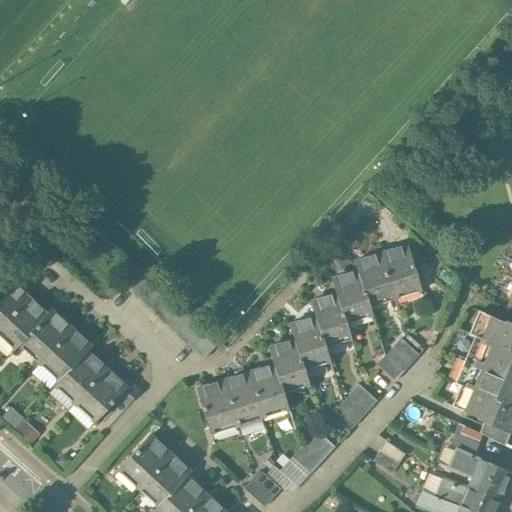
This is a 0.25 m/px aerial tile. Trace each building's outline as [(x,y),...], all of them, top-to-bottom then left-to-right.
[(55,258),(37,242),(29,251),(44,265),(47,267),(55,258)] [(407,245),(381,253),(393,292),(419,284),(407,245)] [(26,249),(18,257),(36,273),(44,265),(29,251),(26,249)] [(381,253),(355,261),(357,270),(367,300),(393,292),(381,253)] [(140,268),(124,286),(133,294),(149,276),(140,268)] [(357,270),(332,278),(336,293),(344,317),(370,309),(367,300),(357,270)] [(6,276),(0,282),(0,324),(27,295),(6,276)] [(149,276),(133,294),(141,302),(158,284),(149,276)] [(158,284),(141,302),(150,310),(166,292),(158,284)] [(175,300),(166,292),(150,310),(159,318),(175,300)] [(336,293),(310,301),(315,316),(323,341),(349,333),(344,317),(336,293)] [(27,295),(0,324),(0,329),(17,346),(22,341),(47,314),(27,295)] [(175,300),(159,318),(168,326),(184,308),(175,300)] [(184,308),(168,326),(177,334),(193,317),(184,308)] [(70,328),(50,310),(47,314),(22,341),(41,359),(70,328)] [(511,322),(511,325),(479,311),(469,334),(475,336),(465,359),(511,378),(511,322)] [(315,316),(289,324),(294,339),(302,363),(328,355),(323,341),(315,316)] [(193,317),(177,334),(186,342),(202,325),(193,317)] [(202,325),(186,342),(195,351),(211,333),(202,325)] [(70,328),(41,359),(61,377),(87,350),(90,346),(70,328)] [(211,333),(195,351),(203,359),(220,341),(211,333)] [(418,355),(401,338),(393,347),(410,363),(418,355)] [(294,339),(268,347),(273,362),(281,386),(306,378),(302,363),(294,339)] [(410,363),(393,347),(385,356),(402,372),(410,363)] [(61,377),(58,381),(78,399),(106,368),(87,350),(61,377)] [(402,372),(385,356),(377,365),(394,381),(402,372)] [(511,378),(465,359),(455,383),(461,385),(452,406),(484,420),(484,422),(510,433),(511,427),(511,378)] [(273,362),(247,370),(260,410),(286,402),(281,386),(273,362)] [(106,368),(78,399),(99,418),(118,397),(127,387),(126,386),(106,368)] [(260,410),(247,370),(222,378),(234,418),(260,410)] [(222,378),(195,386),(207,427),(234,418),(222,378)] [(130,382),(126,386),(127,387),(118,397),(127,405),(140,391),(130,382)] [(376,401),(359,384),(342,402),(360,418),(376,401)] [(360,418),(342,402),(334,411),(352,427),(360,418)] [(510,433),(484,422),(479,433),(482,434),(504,446),(510,433)] [(479,433),(464,426),(460,436),(478,444),(482,434),(479,433)] [(334,447),(316,430),(300,448),(318,464),(334,447)] [(460,436),(455,434),(448,448),(454,450),(455,449),(473,456),(478,444),(460,436)] [(152,435),(122,467),(141,484),(171,452),(152,435)] [(405,454),(386,441),(379,451),(398,463),(405,454)] [(318,464),(300,448),(292,457),(310,473),(318,464)] [(511,472),(473,456),(455,449),(454,450),(448,466),(472,476),(469,482),(502,496),(511,472)] [(398,463),(379,451),(372,461),(391,473),(398,463)] [(171,452),(141,484),(161,503),(186,475),(190,470),(171,452)] [(280,489),(262,473),(254,481),(272,498),(280,489)] [(161,503),(157,507),(162,511),(188,511),(206,493),(186,475),(161,503)] [(272,498),(254,481),(246,490),(264,506),(272,498)] [(454,488),(440,482),(434,495),(448,501),(454,488)] [(495,511),(502,496),(469,482),(459,506),(473,511),(495,511)] [(206,493),(188,511),(225,511),(226,511),(206,493)] [(443,511),(448,501),(434,495),(429,508),(439,511),(443,511)]
